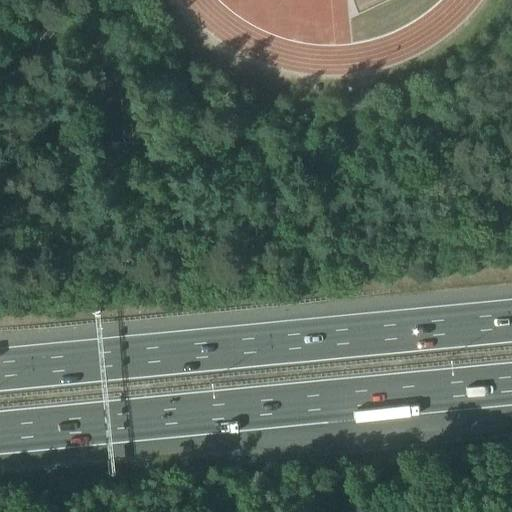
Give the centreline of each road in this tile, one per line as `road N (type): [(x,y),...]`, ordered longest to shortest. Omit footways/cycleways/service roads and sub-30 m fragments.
road 1 (motorway): [(511,323),(0,371)]
road 2 (motorway): [(0,433),(511,385)]
